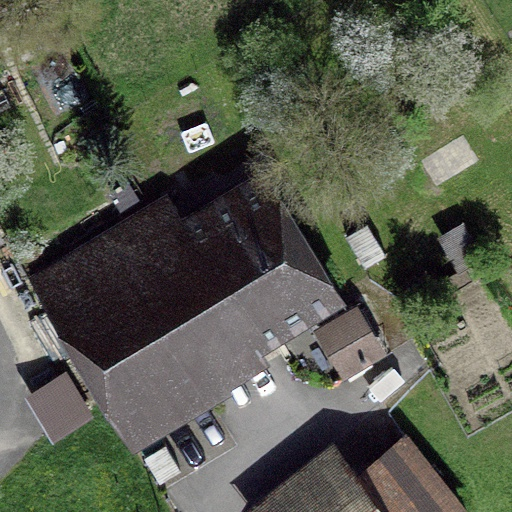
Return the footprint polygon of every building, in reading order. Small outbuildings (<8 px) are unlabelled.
[(152,232),(226,355),(298,312),(327,295),(254,172),(152,232)] [(226,355),(152,232),(52,291),(126,414),(226,355)] [(327,295),(298,312),(332,370),(361,353),(327,295)] [(60,371),(21,394),(45,434),(84,411),(60,371)] [(452,511),(456,509),(406,446),(352,489),(329,459),(262,511),(452,511)]
